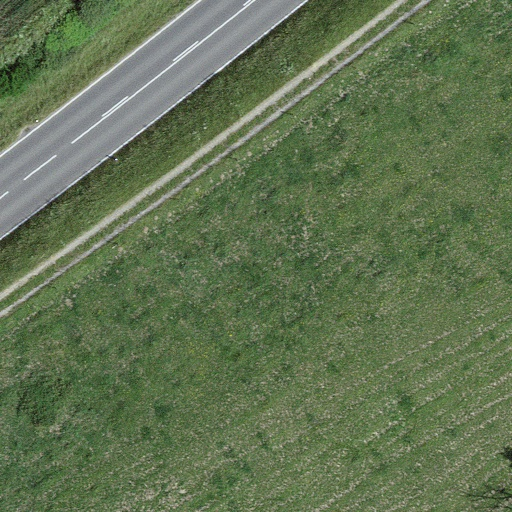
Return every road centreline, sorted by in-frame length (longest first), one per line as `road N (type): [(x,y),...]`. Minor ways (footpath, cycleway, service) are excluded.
road 1 (track): [(0,309),(208,168),(417,0)]
road 2 (secondary): [(0,207),(255,0)]
